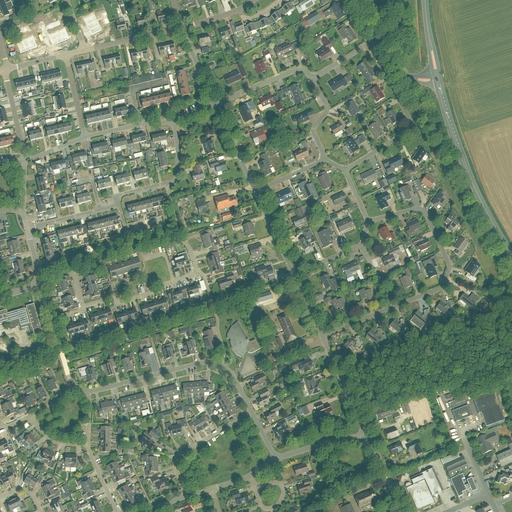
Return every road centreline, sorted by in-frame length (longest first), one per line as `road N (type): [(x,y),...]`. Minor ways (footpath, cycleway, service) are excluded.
road 1 (residential): [(322,336),(439,288),(446,278),(423,212),(368,221)]
road 2 (primary): [(511,255),(476,192),(437,87)]
road 3 (residential): [(345,171),(410,122),(367,44)]
road 4 (unclassified): [(322,336),(255,191)]
road 5 (residential): [(220,364),(88,392)]
road 6 (residential): [(184,497),(179,456),(252,413)]
road 7 (residential): [(167,186),(54,221)]
